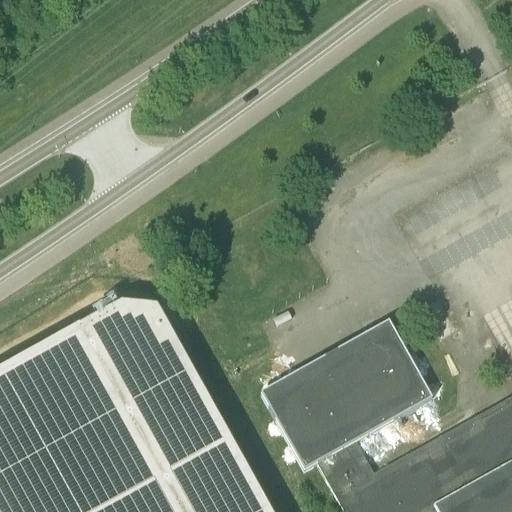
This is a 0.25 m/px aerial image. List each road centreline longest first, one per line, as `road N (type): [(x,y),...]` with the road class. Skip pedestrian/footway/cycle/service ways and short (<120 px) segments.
road 1 (tertiary): [(0,271),(381,0)]
road 2 (tertiary): [(269,0),(0,177)]
road 3 (unknown): [(401,196),(511,120)]
